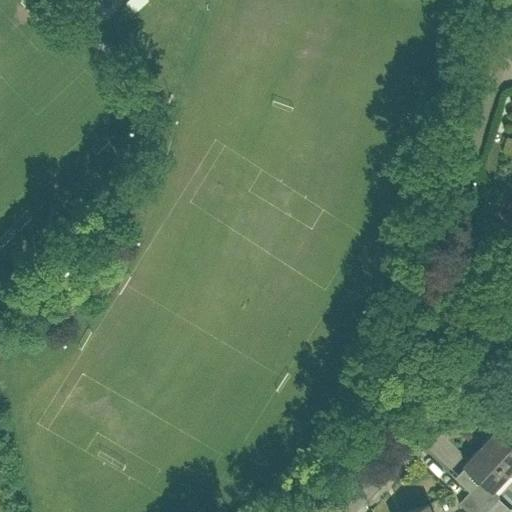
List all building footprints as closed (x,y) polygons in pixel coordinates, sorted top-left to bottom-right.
[(145,0),(128,0),(125,3),(133,11),(145,0)] [(0,347),(13,336),(0,321),(0,347)] [(496,429),(480,446),(508,472),(511,467),(511,429),(505,438),(496,429)] [(469,491),(488,508),(498,496),(492,489),(508,472),(480,446),(463,464),(480,479),(469,491)] [(483,511),(488,508),(469,491),(457,503),(466,511),(483,511)] [(507,511),(511,511),(511,496),(501,505),(507,511)] [(403,511),(430,511),(427,503),(403,511)]
